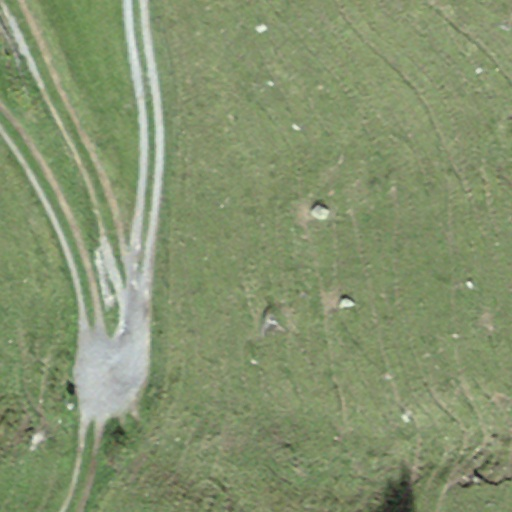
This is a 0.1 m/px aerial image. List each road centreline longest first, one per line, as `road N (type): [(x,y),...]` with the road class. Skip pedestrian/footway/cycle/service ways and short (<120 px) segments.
road 1 (track): [(91,413),(126,362),(143,231),(150,137),(134,0)]
road 2 (track): [(69,511),(91,413),(87,306),(64,221),(0,121)]
